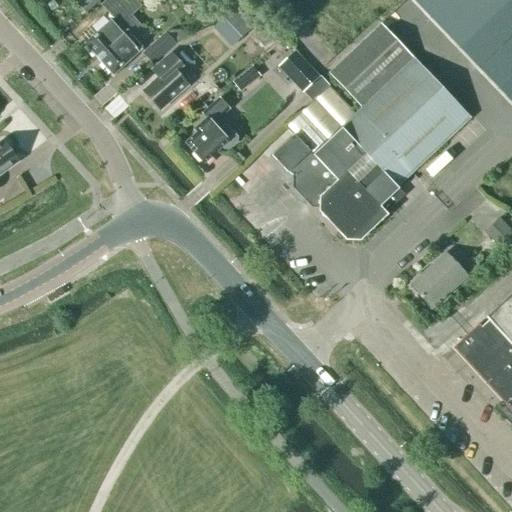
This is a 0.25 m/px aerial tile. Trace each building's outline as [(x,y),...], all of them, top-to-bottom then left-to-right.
[(72,0),(85,14),(100,0),(72,0)] [(125,32),(120,26),(131,17),(130,16),(140,7),(139,6),(145,0),(106,0),(100,5),(112,20),(84,45),(96,58),(125,32)] [(410,0),(419,9),(428,0),(410,0)] [(428,0),(419,9),(429,19),(448,0),(428,0)] [(466,0),(448,0),(429,19),(438,29),(468,1),(466,0)] [(468,0),(468,1),(477,11),(489,0),(468,0)] [(489,0),(477,11),(487,21),(509,0),(489,0)] [(511,0),(509,0),(487,21),(497,31),(511,16),(511,0)] [(468,1),(438,29),(448,39),(477,11),(468,1)] [(221,37),(231,28),(240,38),(251,27),(233,8),(212,27),(221,37)] [(477,11),(448,39),(458,49),(487,21),(477,11)] [(511,16),(497,31),(506,42),(511,36),(511,16)] [(125,32),(96,58),(112,76),(141,49),(128,36),(139,26),(131,17),(120,26),(125,32)] [(487,21),(458,49),(467,59),(497,31),(487,21)] [(469,119),(380,25),(328,75),(361,110),(355,116),(328,87),(284,129),(292,137),(271,157),(287,174),(288,173),(291,177),(291,190),(292,190),(292,184),(306,198),(318,199),(318,212),(345,242),(359,242),(387,216),(385,214),(398,201),(390,193),(469,119)] [(253,36),(263,48),(270,42),(260,30),(253,36)] [(497,31),(467,59),(477,69),(506,42),(497,31)] [(152,64),(175,44),(165,32),(141,53),(152,64)] [(511,47),(506,42),(477,69),(487,80),(511,55),(511,47)] [(301,94),(318,78),(293,52),(276,68),(301,94)] [(159,110),(186,86),(174,73),(180,67),(170,55),(153,70),(159,78),(143,92),(159,110)] [(511,55),(487,80),(496,90),(511,74),(511,55)] [(253,69),(233,85),(242,96),(262,81),(253,69)] [(511,74),(496,90),(506,100),(511,94),(511,74)] [(217,131),(212,126),(228,111),(218,100),(202,115),(206,120),(194,131),(197,134),(185,144),(191,151),(191,152),(192,153),(192,156),(197,162),(201,162),(203,165),(221,149),(223,151),(228,151),(237,143),(236,138),(226,127),(221,126),(217,131)] [(17,161),(4,143),(0,145),(0,175),(1,175),(2,171),(17,161)] [(483,234),(500,251),(511,240),(511,232),(499,219),(483,234)] [(431,310),(466,278),(445,254),(409,287),(431,310)] [(477,326),(452,349),(511,413),(506,417),(511,422),(511,293),(484,319),(487,321),(479,328),(477,326)]
